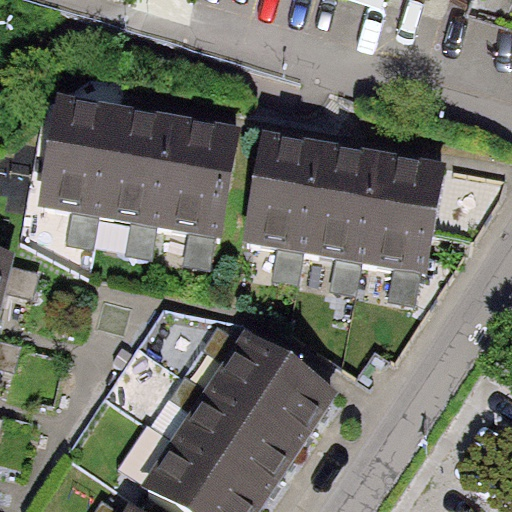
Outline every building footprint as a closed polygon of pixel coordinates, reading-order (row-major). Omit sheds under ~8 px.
[(123,142),(55,130),(40,218),(108,230),(123,142)] [(108,230),(168,240),(183,152),(123,142),(108,230)] [(168,240),(226,249),(241,162),(183,152),(168,240)] [(328,175),(269,165),(253,253),(313,263),(328,175)] [(313,263),(365,272),(380,184),(328,175),(313,263)] [(365,272),(421,281),(436,193),(380,184),(365,272)] [(0,319),(11,276),(0,273),(0,319)] [(214,411),(293,465),(328,414),(250,359),(214,411)] [(182,458),(261,511),(293,465),(214,411),(182,458)] [(147,508),(153,511),(261,511),(182,458),(147,508)]
